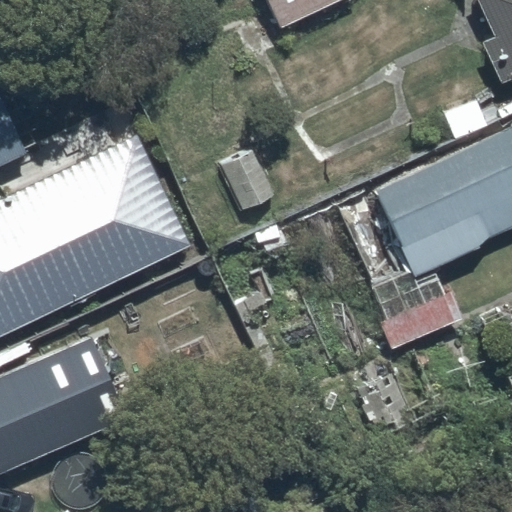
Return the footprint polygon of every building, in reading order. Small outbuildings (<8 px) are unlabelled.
[(263,0),(275,25),(327,0),(263,0)] [(511,0),(474,0),(489,30),(476,36),(496,78),(509,71),(511,77),(511,0)] [(0,103),(0,157),(21,147),(0,103)] [(368,185),(406,265),(367,281),(382,314),(375,317),(387,346),(457,315),(444,287),(441,289),(429,261),(511,221),(511,126),(508,118),(368,185)] [(0,190),(0,327),(185,239),(131,128),(0,190)] [(215,162),(236,208),(270,192),(248,146),(215,162)] [(511,359),(511,318),(496,326),(511,359)] [(0,467),(125,411),(84,327),(0,366),(0,467)] [(284,511),(322,511),(316,497),(284,511)]
